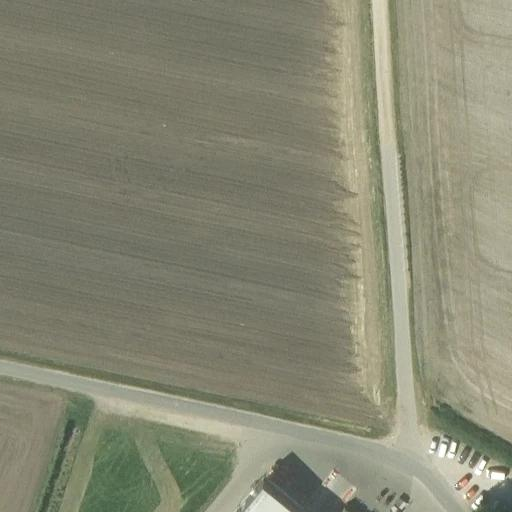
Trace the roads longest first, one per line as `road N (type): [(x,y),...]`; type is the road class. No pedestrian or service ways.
road 1 (unclassified): [(455,511),(393,462),(321,438),(0,370)]
road 2 (track): [(420,479),(403,420),(378,0)]
